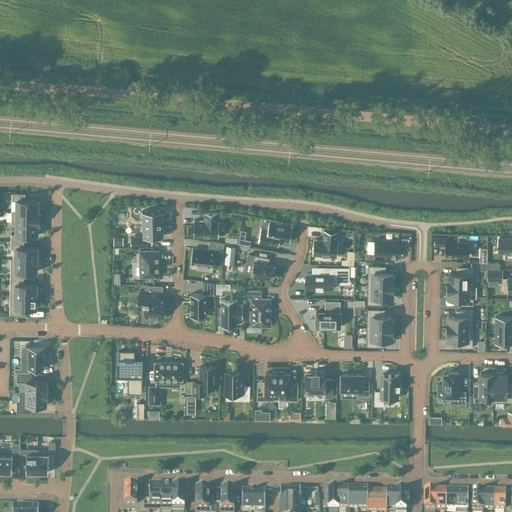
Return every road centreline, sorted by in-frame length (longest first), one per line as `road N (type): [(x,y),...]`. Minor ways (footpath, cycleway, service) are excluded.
road 1 (unclassified): [(511,132),(0,84)]
road 2 (residential): [(405,361),(406,267),(435,267),(434,360)]
road 3 (residential): [(275,478),(114,476),(113,511)]
road 4 (residential): [(59,184),(60,328)]
road 5 (residential): [(304,355),(282,304),(303,220)]
road 6 (residential): [(417,480),(275,478)]
road 7 (residential): [(173,336),(179,198)]
road 8 (residential): [(173,336),(304,355)]
